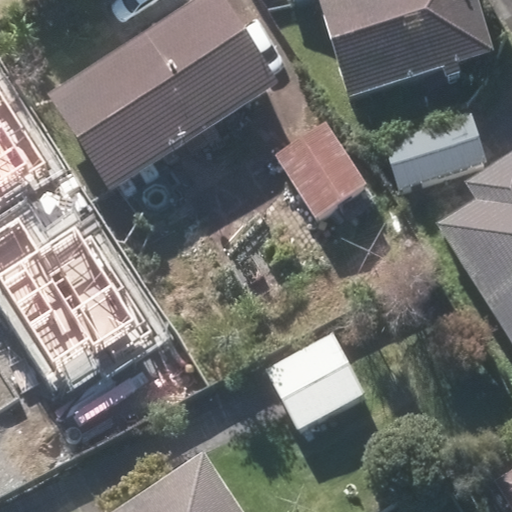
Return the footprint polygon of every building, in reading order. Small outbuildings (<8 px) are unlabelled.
[(101,207),(115,198),(146,246),(195,215),(165,167),(272,100),(209,0),(206,0),(38,105),(101,207)] [(467,0),(273,0),(275,7),(299,0),(304,0),(337,113),(487,70),(467,0)] [(0,203),(48,174),(0,97),(0,203)] [(376,150),(391,198),(483,170),(468,121),(376,150)] [(324,129),(268,165),(310,232),(366,196),(324,129)] [(511,159),(420,215),(511,369),(511,159)] [(27,203),(0,220),(0,300),(60,392),(157,330),(77,209),(45,230),(27,203)] [(258,381),(291,442),(359,404),(326,344),(258,381)] [(0,368),(0,415),(21,403),(0,368)] [(228,511),(198,465),(126,511),(228,511)] [(511,511),(511,474),(488,489),(501,511),(511,511)]
